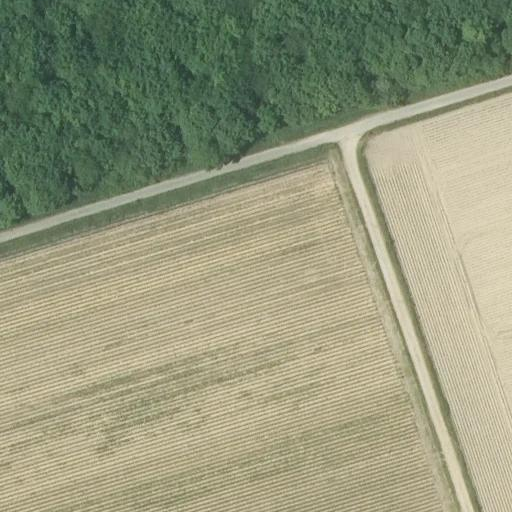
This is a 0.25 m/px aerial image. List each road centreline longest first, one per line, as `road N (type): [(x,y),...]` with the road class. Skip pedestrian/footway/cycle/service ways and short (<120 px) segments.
road 1 (track): [(342,125),(468,511)]
road 2 (track): [(0,232),(342,125)]
road 3 (track): [(342,125),(511,73)]
